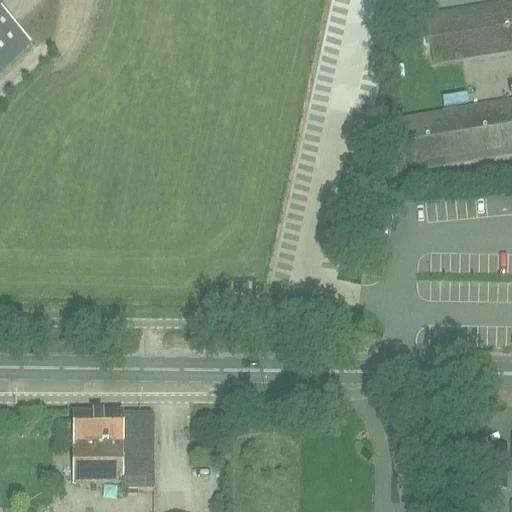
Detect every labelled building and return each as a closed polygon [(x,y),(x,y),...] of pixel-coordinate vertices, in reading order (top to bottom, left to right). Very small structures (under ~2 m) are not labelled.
[(433,66),(511,52),(511,4),(425,18),(433,66)] [(0,70),(29,42),(0,12),(0,70)] [(449,109),(473,106),(472,97),(448,100),(449,109)] [(399,173),(511,154),(511,102),(390,122),(399,173)] [(121,493),(154,493),(153,419),(123,419),(123,415),(72,415),(73,444),(77,444),(77,449),(73,449),(73,486),(121,486),(121,493)] [(504,491),(505,449),(487,449),(486,491),(504,491)]
